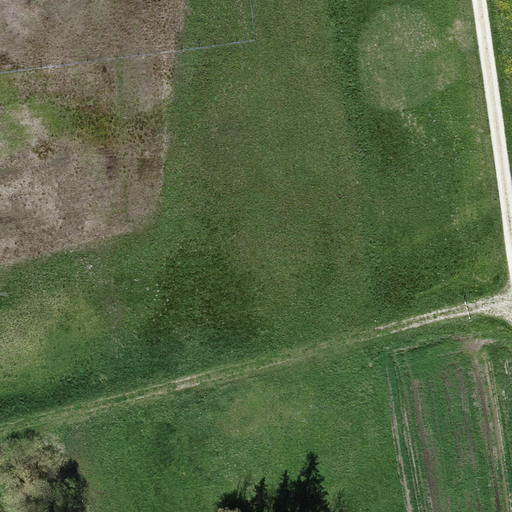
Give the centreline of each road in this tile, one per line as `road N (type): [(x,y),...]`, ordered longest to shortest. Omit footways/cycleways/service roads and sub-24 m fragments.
road 1 (track): [(511,299),(0,435)]
road 2 (track): [(478,0),(511,246)]
